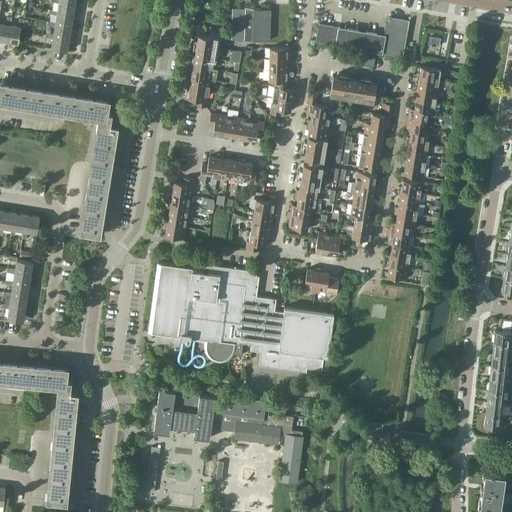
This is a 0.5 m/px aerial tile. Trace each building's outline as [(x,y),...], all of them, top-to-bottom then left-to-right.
[(75,4),(59,1),(58,0),(51,0),(51,2),(58,3),(57,11),(57,13),(73,15),(75,4)] [(245,8),(232,8),(232,14),(234,14),(234,37),(231,37),(231,38),(243,38),(243,40),(252,40),(252,39),(270,39),(270,38),(269,38),(269,33),(270,33),(270,32),(269,32),(269,27),(270,27),(270,26),(269,26),(270,21),(270,20),(270,15),(271,15),(271,14),(270,14),(270,9),(249,8),(249,3),(245,3),(245,8)] [(73,15),(57,13),(57,11),(49,10),(49,14),(57,15),(55,22),(55,25),(71,27),(73,15)] [(409,20),(388,16),(385,35),(319,23),(316,41),(403,56),(409,20)] [(0,40),(6,41),(8,25),(11,25),(11,18),(8,17),(6,25),(0,23),(0,40)] [(18,43),(21,27),(22,27),(24,20),(19,19),(18,27),(11,25),(8,25),(6,41),(18,43)] [(71,27),(55,25),(55,22),(48,22),(47,26),(55,27),(53,34),(53,37),(69,39),(71,27)] [(198,49),(197,55),(214,58),(217,36),(220,37),(220,30),(209,29),(208,35),(200,33),(199,40),(194,39),(193,49),(198,49)] [(69,39),(53,37),(53,34),(46,34),(45,37),(53,39),(51,49),(67,51),(69,39)] [(440,38),(430,36),(428,44),(431,44),(431,46),(433,46),(433,45),(439,46),(440,38)] [(269,47),(269,58),(291,58),(291,55),(289,55),(289,48),(269,47)] [(241,51),(232,50),(230,61),(235,62),(239,62),(241,51)] [(353,55),(342,53),(341,62),(352,64),(353,55)] [(214,58),(197,55),(194,54),(193,61),(191,60),(190,65),(212,69),(214,58)] [(375,58),(364,56),(362,65),(373,67),(375,58)] [(269,58),(269,69),(289,69),(289,62),(291,62),(291,58),(269,58)] [(218,70),(212,69),(190,65),(189,70),(192,70),(191,76),(211,79),(216,80),(218,70)] [(418,73),(418,76),(439,79),(441,69),(421,66),(420,73),(418,73)] [(275,80),(274,86),(288,88),(288,87),(288,81),(290,81),(290,77),(288,77),(289,69),(269,69),(268,80),(275,80)] [(339,78),(333,77),(330,95),(373,101),(376,84),(370,83),(371,78),(361,77),(360,82),(349,80),(349,75),(340,73),(339,78)] [(211,79),(191,76),(190,82),(187,81),(187,87),(209,90),(211,79)] [(439,79),(418,76),(417,80),(419,80),(418,87),(437,90),(439,79)] [(79,232),(101,235),(119,125),(113,124),(116,110),(109,109),(111,100),(111,99),(1,81),(0,86),(0,102),(98,119),(79,232)] [(274,86),(272,96),(294,100),(295,96),(293,96),(294,88),(288,87),(288,88),(274,86)] [(209,90),(187,87),(186,91),(189,92),(188,98),(196,99),(195,105),(206,106),(209,90)] [(437,90),(418,87),(417,94),(414,94),(414,97),(436,101),(437,90)] [(304,113),(311,114),(326,116),(331,117),(332,117),(333,111),(333,108),(332,107),(330,106),(319,104),(321,93),(310,91),(307,110),(305,109),(304,113)] [(294,100),(272,96),(270,113),(281,115),(281,109),(290,111),(291,103),(294,103),(294,100)] [(436,101),(414,97),(413,101),(415,102),(414,108),(414,109),(429,111),(429,112),(434,113),(436,101)] [(118,102),(111,100),(109,109),(116,110),(118,102)] [(372,112),(370,123),(385,126),(392,128),(393,123),(390,123),(394,105),(383,103),(381,114),(372,112)] [(414,109),(414,108),(409,107),(408,115),(406,115),(405,118),(427,122),(429,112),(429,111),(414,109)] [(223,137),(227,115),(211,112),(209,123),(214,124),(213,133),(219,134),(218,137),(223,137)] [(326,116),(311,114),(311,119),(308,119),(307,124),(329,127),(331,117),(326,116)] [(234,136),(237,117),(227,115),(223,137),(228,138),(229,136),(234,136)] [(244,141),(248,119),(237,117),(234,136),(240,137),(240,140),(244,141)] [(427,122),(405,118),(405,122),(407,122),(406,130),(411,131),(411,130),(425,132),(427,122)] [(248,119),(244,141),(250,142),(250,139),(256,140),(258,131),(263,132),(265,121),(248,119)] [(365,122),(364,133),(385,136),(386,133),(384,133),(385,126),(370,123),(365,122)] [(329,127),(307,124),(306,128),(309,129),(308,135),(327,138),(329,127)] [(411,130),(411,131),(410,137),(407,137),(407,140),(429,143),(430,133),(425,132),(411,130)] [(364,133),(362,144),(382,147),(383,140),(385,140),(385,136),(364,133)] [(327,138),(308,135),(307,141),(304,140),(303,150),(308,151),(307,157),(309,157),(309,160),(319,162),(319,159),(324,160),(327,138)] [(429,143),(407,140),(406,144),(408,144),(407,151),(427,154),(429,143)] [(362,144),(360,154),(382,158),(382,155),(380,154),(382,147),(362,144)] [(427,154),(407,151),(406,159),(404,158),(403,161),(425,165),(427,154)] [(382,158),(360,154),(358,166),(378,169),(379,161),(381,162),(382,158)] [(206,175),(216,177),(220,155),(217,155),(217,157),(209,156),(208,164),(202,163),(200,174),(197,176),(203,185),(204,185),(206,175)] [(224,156),(220,155),(216,177),(227,179),(231,159),(224,158),(224,156)] [(238,160),(231,159),(227,179),(238,181),(242,159),(238,158),(238,160)] [(245,159),(242,159),(238,181),(255,183),(256,172),(251,172),(252,163),(245,162),(245,159)] [(301,178),(300,184),(320,187),(323,165),(318,164),(319,162),(309,160),(308,163),(306,162),(305,169),(300,168),(298,178),(301,178)] [(425,165),(403,161),(403,165),(405,166),(404,173),(423,176),(425,165)] [(358,171),(356,182),(377,186),(378,182),(376,182),(377,174),(358,171)] [(173,186),(172,191),(192,195),(194,178),(183,177),(183,182),(171,180),(170,185),(173,186)] [(422,182),(403,178),(402,186),(399,186),(399,189),(421,193),(422,182)] [(356,182),(351,181),(350,192),(354,192),(374,196),(375,189),(377,189),(377,186),(356,182)] [(297,189),(296,193),(318,197),(320,187),(300,184),(299,190),(297,189)] [(421,193),(399,189),(398,193),(400,193),(399,200),(419,203),(421,193)] [(192,195),(172,191),(171,197),(168,197),(168,201),(190,205),(192,195)] [(352,203),(374,206),(375,203),(372,203),(374,196),(354,192),(353,196),(352,203)] [(297,200),(296,205),(296,206),(311,208),(321,210),(323,198),(318,197),(296,193),(295,199),(297,200)] [(256,199),(254,209),(276,213),(276,210),(274,209),(276,197),(265,195),(265,200),(256,199)] [(216,204),(223,205),(224,197),(217,196),(216,204)] [(424,204),(399,200),(398,207),(396,207),(395,210),(417,214),(422,215),(424,204)] [(190,205),(168,201),(167,207),(169,207),(169,213),(188,217),(190,205)] [(370,218),(370,217),(371,210),(373,211),(374,206),(352,203),(350,215),(355,215),(370,218)] [(288,211),(288,214),(309,218),(311,208),(296,206),(296,205),(291,204),(290,211),(288,211)] [(276,213),(249,209),(247,219),(252,220),(272,223),(273,216),(275,217),(276,213)] [(417,214),(395,210),(395,214),(397,214),(396,221),(410,224),(410,225),(415,225),(417,214)] [(13,229),(15,213),(4,211),(1,227),(0,226),(0,234),(2,235),(3,227),(11,229),(13,229)] [(25,231),(27,215),(15,213),(13,229),(11,229),(10,236),(14,237),(15,229),(23,230),(25,231)] [(188,217),(169,213),(168,219),(165,218),(164,223),(186,227),(188,217)] [(309,218),(288,214),(287,218),(289,219),(288,226),(307,229),(309,218)] [(37,233),(40,217),(27,215),(25,231),(23,230),(22,238),(26,239),(27,231),(37,233)] [(355,215),(354,225),(376,228),(376,226),(374,225),(375,218),(370,217),(370,218),(355,215)] [(251,231),(272,234),(273,231),(271,231),(272,223),(252,220),(251,231)] [(396,221),(391,220),(390,228),(387,227),(387,231),(409,234),(410,225),(410,224),(396,221)] [(186,227),(164,223),(163,228),(166,229),(165,235),(185,238),(186,227)] [(354,226),(349,225),(349,226),(348,227),(347,234),(347,235),(347,236),(352,236),(352,237),(371,240),(373,232),(375,233),(376,228),(354,225),(354,226)] [(272,238),(272,234),(251,231),(249,240),(247,239),(246,247),(260,249),(260,244),(268,245),(269,238),(272,238)] [(321,255),(326,256),(330,233),(319,231),(315,251),(321,252),(321,255)] [(408,235),(387,231),(386,235),(388,235),(387,243),(392,243),(412,246),(414,235),(409,234),(408,235)] [(330,233),(326,256),(331,256),(331,253),(338,255),(341,235),(330,233)] [(392,243),(391,250),(389,250),(388,253),(410,256),(412,246),(392,243)] [(410,256),(388,253),(388,257),(390,257),(389,264),(408,267),(410,256)] [(15,271),(31,273),(33,261),(17,259),(17,257),(9,256),(8,260),(16,261),(15,269),(15,271)] [(188,266),(157,262),(149,324),(145,323),(144,330),(176,335),(176,337),(184,339),(185,341),(187,342),(189,341),(190,339),(210,342),(210,345),(211,349),(212,352),(215,354),(219,355),(222,355),(225,354),(228,351),(229,347),(230,342),(239,344),(239,342),(253,344),(252,347),(261,348),(259,365),(306,371),(306,368),(333,372),(334,358),(328,357),(334,313),(284,307),(284,311),(274,310),(276,298),(256,296),(259,276),(256,275),(257,271),(189,262),(188,266)] [(408,267),(389,264),(387,271),(385,271),(385,275),(406,278),(408,267)] [(511,266),(505,265),(503,277),(511,278),(511,266)] [(13,283),(29,285),(31,273),(15,271),(15,269),(7,268),(6,272),(14,273),(13,281),(13,283)] [(304,288),(315,290),(318,268),(315,268),(315,270),(307,269),(304,288)] [(322,269),(318,268),(315,290),(326,292),(326,293),(336,295),(338,279),(328,277),(329,272),(322,271),(322,269)] [(511,278),(503,277),(501,290),(511,291),(511,278)] [(11,294),(27,297),(29,285),(13,283),(13,281),(5,280),(5,284),(12,285),(11,293),(11,294)] [(11,293),(3,292),(3,296),(6,296),(4,304),(9,304),(9,306),(25,309),(27,297),(11,294),(11,293)] [(8,309),(7,319),(23,321),(25,309),(9,306),(9,304),(4,304),(1,304),(1,308),(8,309)] [(495,329),(493,342),(509,344),(511,343),(511,331),(511,328),(502,327),(501,330),(495,329)] [(493,342),(492,353),(508,355),(509,344),(493,342)] [(492,353),(490,366),(506,367),(508,355),(492,353)] [(46,501),(67,503),(79,392),(73,391),(75,376),(68,375),(69,366),(0,359),(0,380),(58,386),(46,501)] [(490,366),(489,377),(505,379),(506,367),(490,366)] [(489,377),(488,389),(504,391),(508,391),(510,380),(489,377)] [(175,390),(159,388),(153,430),(169,433),(170,426),(194,429),(193,436),(210,438),(212,422),(217,423),(216,428),(235,431),(236,421),(248,422),(248,418),(263,420),(266,400),(223,395),(221,413),(213,412),(215,396),(199,394),(175,391),(175,390)] [(488,389),(486,401),(502,403),(504,391),(488,389)] [(486,401),(485,413),(501,415),(502,403),(486,401)] [(248,422),(236,421),(235,431),(234,437),(278,443),(279,434),(286,435),(280,480),(296,482),(303,436),(302,436),(302,431),(291,430),(293,416),(271,413),(271,412),(268,411),(267,420),(263,420),(248,418),(248,422)] [(501,415),(485,413),(484,426),(500,427),(501,415)] [(383,423),(372,421),(370,433),(381,434),(383,423)] [(482,490),(480,504),(501,506),(505,474),(485,471),(483,485),(481,485),(480,490),(482,490)]
